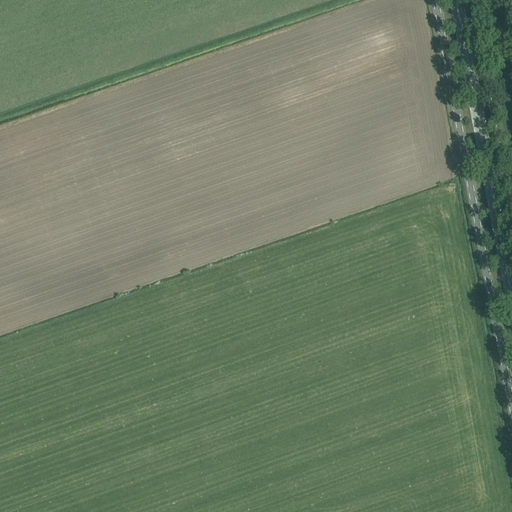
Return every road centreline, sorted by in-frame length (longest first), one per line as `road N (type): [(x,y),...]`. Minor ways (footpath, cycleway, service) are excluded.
road 1 (unclassified): [(511,394),(437,0)]
road 2 (primary): [(511,296),(456,0)]
